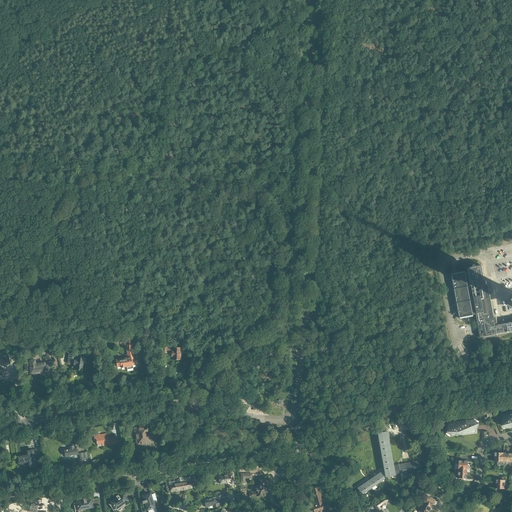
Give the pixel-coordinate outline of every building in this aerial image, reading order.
[(63,265),(59,263),(55,270),(59,273),(63,265)] [(465,273),(453,275),(458,303),(458,306),(461,318),(466,317),(469,316),(473,315),(476,314),(478,323),(480,332),(481,338),(511,331),(511,322),(501,325),(495,326),(495,324),(497,323),(496,317),(494,318),(488,285),(487,285),(487,284),(486,282),(486,280),(485,280),(484,279),(484,277),(482,266),(478,266),(476,266),(474,267),(472,267),(472,268),(468,268),(469,273),(466,273),(465,273)] [(42,269),(37,278),(44,281),(52,286),(57,277),(45,270),(42,269)] [(127,369),(133,369),(133,365),(136,364),(136,361),(134,361),(131,345),(132,345),(131,335),(117,338),(118,342),(125,340),(126,346),(128,358),(115,361),(116,364),(117,367),(120,366),(121,368),(127,367),(127,369)] [(172,352),(172,359),(180,359),(180,348),(174,348),(174,349),(167,349),(167,345),(158,345),(158,352),(166,352),(166,351),(172,352)] [(74,369),(82,370),(84,358),(76,357),(76,358),(72,358),(73,354),(69,354),(68,361),(74,362),(74,364),(74,369)] [(0,375),(2,375),(1,371),(2,371),(1,367),(0,366),(3,365),(10,364),(9,356),(0,357),(0,375)] [(29,358),(24,359),(26,371),(31,370),(31,371),(31,373),(32,373),(32,374),(38,373),(38,372),(49,370),(48,368),(49,368),(49,367),(54,367),(53,361),(36,364),(35,360),(30,361),(30,358),(29,358)] [(508,428),(511,426),(511,412),(503,416),(502,426),(508,428)] [(449,423),(446,432),(451,435),(460,434),(462,434),(474,433),(477,424),(473,420),(449,423)] [(140,429),(140,428),(135,429),(138,444),(142,444),(142,447),(146,446),(146,443),(150,442),(149,440),(157,438),(156,432),(148,433),(147,427),(142,427),(142,428),(140,429)] [(387,432),(378,433),(379,437),(385,472),(381,474),(384,478),(386,477),(394,475),(394,474),(400,473),(398,466),(393,467),(388,437),(387,432)] [(102,446),(117,444),(116,438),(108,439),(107,433),(100,435),(99,433),(94,434),(95,439),(96,439),(97,444),(102,443),(102,446)] [(65,456),(78,454),(77,448),(78,448),(78,447),(77,439),(69,440),(69,446),(70,446),(71,447),(71,449),(68,450),(66,450),(64,451),(65,456)] [(81,468),(90,467),(87,452),(79,453),(81,459),(79,460),(81,468)] [(495,452),(495,461),(498,462),(497,465),(503,465),(504,453),(495,452)] [(19,460),(18,460),(19,463),(24,462),(29,461),(30,462),(30,464),(30,466),(33,466),(34,466),(36,465),(36,463),(35,460),(40,459),(40,456),(39,456),(39,453),(34,454),(34,453),(28,454),(28,455),(18,456),(19,459),(19,460)] [(511,453),(504,453),(503,465),(507,465),(507,462),(511,462),(511,453)] [(458,464),(458,469),(462,469),(462,470),(467,470),(470,470),(470,466),(467,466),(467,461),(455,460),(455,464),(458,464)] [(420,461),(413,462),(414,471),(417,470),(418,472),(422,471),(421,469),(422,469),(420,461)] [(413,462),(406,464),(407,471),(407,472),(408,474),(415,473),(414,471),(413,462)] [(406,464),(398,465),(398,466),(400,473),(403,473),(404,476),(408,475),(408,474),(407,472),(407,471),(406,464)] [(466,478),(467,470),(462,470),(462,469),(458,469),(454,469),(454,472),(457,473),(457,478),(466,478)] [(226,475),(218,477),(219,484),(234,481),(233,473),(226,474),(226,475)] [(380,473),(376,476),(380,482),(382,480),(383,482),(386,480),(384,479),(384,478),(381,474),(380,473)] [(241,474),(241,483),(244,483),(244,478),(252,478),(252,474),(241,474)] [(376,476),(371,479),(376,485),(380,482),(376,476)] [(496,489),(496,492),(505,492),(505,489),(506,477),(502,477),(502,480),(497,480),(496,489)] [(190,478),(180,480),(181,490),(192,488),(190,478)] [(255,486),(255,492),(249,492),(249,496),(251,496),(254,496),(259,496),(259,497),(261,497),(262,496),(262,497),(267,497),(267,493),(268,492),(268,490),(268,484),(269,482),(268,481),(268,479),(267,479),(266,479),(264,479),(260,479),(259,481),(259,483),(259,484),(258,484),(258,486),(255,486)] [(371,479),(367,482),(371,488),(376,485),(371,479)] [(171,492),(181,490),(180,480),(166,482),(166,493),(168,493),(171,492)] [(367,482),(363,485),(367,491),(371,488),(367,482)] [(363,485),(358,488),(359,490),(359,491),(360,491),(362,494),(364,493),(365,494),(368,492),(367,491),(363,485)] [(312,489),(316,505),(317,506),(322,504),(318,487),(312,489)] [(120,497),(118,495),(116,496),(117,498),(109,504),(109,505),(109,504),(114,511),(113,510),(116,508),(117,510),(122,506),(121,505),(128,500),(124,494),(120,497)] [(157,511),(156,507),(158,506),(156,501),(153,502),(150,494),(143,496),(145,501),(142,501),(143,504),(146,503),(148,511),(157,511)] [(427,495),(423,503),(427,505),(431,508),(434,509),(435,506),(432,504),(435,500),(427,495)] [(93,507),(91,500),(86,501),(86,498),(83,499),(84,501),(73,503),(74,504),(75,511),(75,510),(78,510),(78,511),(84,511),(84,509),(93,507)] [(388,503),(388,501),(386,498),(375,506),(378,511),(375,511),(382,511),(379,507),(384,503),(386,504),(388,503)] [(421,506),(418,511),(428,511),(431,508),(427,505),(423,503),(420,502),(418,505),(421,506)] [(37,511),(37,504),(29,503),(28,511),(37,511)] [(326,503),(322,504),(317,506),(316,505),(315,505),(315,506),(313,507),(314,511),(322,510),(322,511),(326,511),(329,511),(326,503)]
